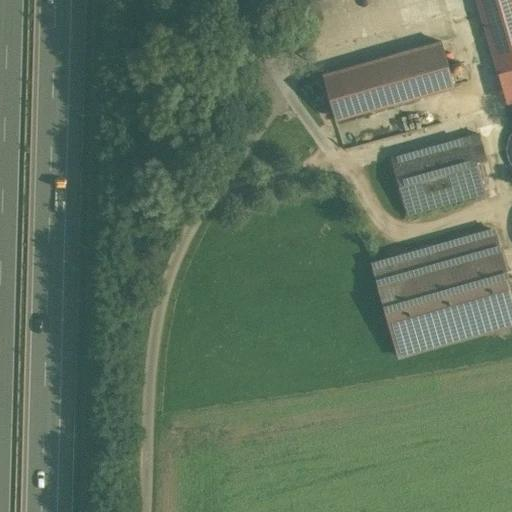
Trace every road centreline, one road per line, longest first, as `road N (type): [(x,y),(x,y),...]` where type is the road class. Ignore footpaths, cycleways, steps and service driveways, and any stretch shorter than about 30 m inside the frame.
road 1 (unclassified): [(139,511),(137,427),(155,314),(263,79),(247,0)]
road 2 (motorway): [(40,511),(53,0)]
road 3 (motorway): [(6,0),(0,225)]
